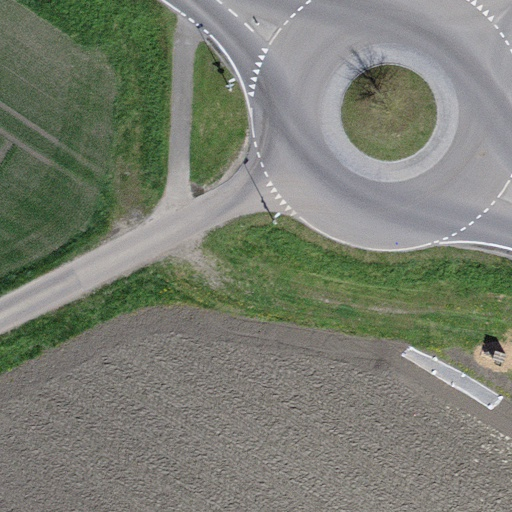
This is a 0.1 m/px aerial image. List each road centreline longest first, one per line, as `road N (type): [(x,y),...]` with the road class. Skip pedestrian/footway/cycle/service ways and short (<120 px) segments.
road 1 (unclassified): [(0,323),(301,168)]
road 2 (primary): [(301,168),(349,211),(414,217),(444,204)]
road 3 (primary): [(468,47),(415,15),(353,19)]
road 4 (primary): [(353,19),(305,56),(286,112)]
